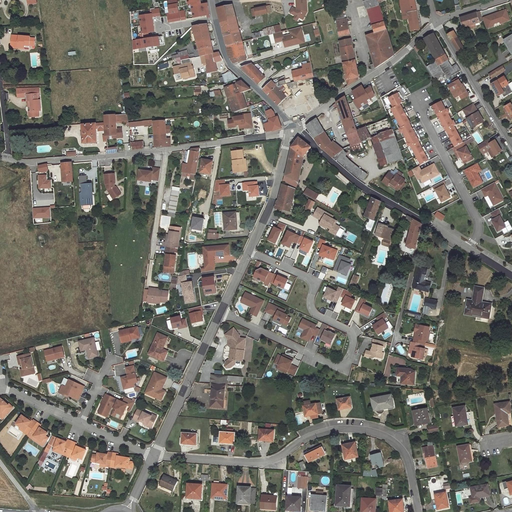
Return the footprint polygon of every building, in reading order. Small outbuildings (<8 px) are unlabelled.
[(176,0),(171,0),(168,1),(170,13),(167,14),(169,22),(180,20),(176,0)] [(200,0),(194,0),(195,3),(192,4),(194,18),(207,15),(206,9),(208,8),(208,3),(201,4),(200,0)] [(296,0),(297,10),(293,8),(290,13),(296,15),(299,17),(303,19),(307,11),(306,0),(296,0)] [(363,0),(367,9),(368,9),(379,5),(378,1),(377,0),(363,0)] [(414,0),(400,0),(404,19),(409,18),(412,31),(420,29),(414,0)] [(236,16),(233,5),(217,8),(220,20),(236,16)] [(379,5),(368,9),(373,26),(385,22),(379,5)] [(270,6),(251,9),(253,16),(271,12),(270,6)] [(506,10),(483,18),(486,29),(494,26),(493,24),(500,22),(501,23),(510,20),(506,10)] [(480,11),(460,18),(463,27),(468,26),(470,29),(476,27),(475,24),(480,22),(483,21),(480,11)] [(151,14),(140,16),(141,26),(153,24),(152,17),(152,14),(151,14)] [(227,46),(242,42),(236,16),(220,20),(227,46)] [(347,19),(339,20),(341,28),(338,29),(340,36),(350,34),(347,19)] [(387,30),(385,22),(373,26),(375,34),(387,30)] [(153,24),(141,26),(143,33),(154,32),(153,24)] [(207,24),(193,26),(197,43),(211,40),(207,24)] [(274,27),(263,30),(263,32),(264,36),(274,34),(275,33),(274,27)] [(303,38),(301,27),(281,32),(275,33),(274,34),(276,42),(284,40),(285,47),(296,44),(295,40),(303,38)] [(375,34),(366,36),(369,46),(390,39),(387,30),(375,34)] [(466,53),(454,31),(448,35),(460,56),(466,53)] [(434,33),(424,38),(437,61),(439,65),(447,61),(448,60),(434,33)] [(30,36),(12,35),(11,47),(18,48),(18,46),(24,47),(25,45),(29,45),(30,44),(34,44),(35,38),(30,38),(30,36)] [(155,37),(145,39),(146,47),(147,51),(157,50),(157,46),(155,37)] [(145,39),(132,41),(133,49),(146,47),(145,39)] [(351,39),(339,42),(341,48),(353,46),(351,39)] [(390,39),(369,46),(371,53),(392,45),(390,39)] [(211,40),(197,43),(199,49),(212,46),(211,40)] [(242,42),(227,46),(229,53),(231,59),(234,63),(246,60),(242,42)] [(392,45),(371,53),(374,64),(371,65),(372,69),(373,70),(385,62),(395,55),(392,45)] [(205,55),(213,53),(212,46),(199,49),(201,56),(205,55)] [(353,46),(341,48),(345,72),(350,70),(358,69),(353,46)] [(222,59),(219,52),(213,53),(205,55),(206,62),(207,64),(208,68),(207,68),(207,77),(210,77),(210,72),(217,71),(215,61),(222,59)] [(437,61),(427,67),(438,84),(454,74),(450,68),(447,61),(439,65),(437,61)] [(191,62),(182,64),(173,66),(175,74),(174,75),(175,81),(183,79),(183,78),(190,76),(190,75),(195,74),(193,67),(192,67),(191,62)] [(313,73),(311,63),(302,65),(303,68),(292,71),(295,82),(296,81),(301,80),(314,77),(313,73)] [(265,77),(252,64),(241,67),(258,84),(265,77)] [(457,64),(450,68),(454,74),(461,71),(457,64)] [(502,66),(494,71),(497,75),(505,70),(502,66)] [(227,69),(226,67),(224,68),(223,69),(225,73),(222,75),(223,77),(225,82),(225,83),(238,78),(227,69)] [(358,69),(350,70),(352,79),(358,77),(359,77),(358,69)] [(350,70),(345,72),(348,86),(358,79),(358,77),(352,79),(350,70)] [(276,79),(272,81),(277,87),(278,86),(288,83),(287,79),(285,80),(283,76),(277,80),(276,79)] [(507,80),(505,76),(492,84),(499,96),(502,94),(504,93),(505,96),(511,92),(508,85),(505,81),(507,80)] [(462,85),(458,78),(452,81),(453,83),(448,86),(451,91),(462,85)] [(240,93),(242,93),(251,90),(242,81),(236,84),(240,92),(240,93)] [(268,95),(277,87),(272,81),(263,89),(268,95)] [(277,87),(268,95),(278,105),(289,94),(292,91),(291,90),(297,89),(296,83),(296,81),(295,82),(291,83),(288,83),(278,86),(277,87)] [(511,82),(509,84),(508,85),(511,92),(505,96),(504,93),(502,94),(504,98),(511,92),(511,82)] [(462,85),(451,91),(455,98),(460,95),(462,99),(469,95),(463,84),(462,85)] [(235,89),(233,85),(225,88),(228,97),(235,95),(234,94),(233,90),(235,89)] [(362,86),(358,89),(367,103),(372,100),(371,99),(375,96),(371,86),(370,87),(371,89),(366,92),(365,90),(362,86)] [(38,87),(16,89),(17,97),(25,97),(25,93),(27,93),(28,102),(30,101),(31,111),(29,112),(30,117),(39,116),(39,111),(41,111),(40,100),(38,100),(37,94),(39,94),(38,87)] [(358,89),(353,92),(357,98),(358,100),(353,102),(358,109),(367,103),(358,89)] [(235,95),(228,97),(233,112),(235,112),(235,111),(247,108),(242,93),(240,93),(240,92),(236,93),(234,94),(235,95)] [(400,92),(389,98),(394,107),(400,104),(403,103),(399,97),(401,96),(400,92)] [(353,119),(345,97),(337,102),(343,122),(353,119)] [(446,109),(441,101),(430,107),(432,110),(434,109),(437,114),(446,109)] [(394,107),(391,109),(396,118),(407,112),(405,109),(403,110),(400,104),(394,107)] [(473,104),(463,110),(468,118),(467,119),(472,128),(484,121),(477,110),(473,104)] [(291,107),(284,112),(289,118),(298,115),(291,107)] [(273,131),(282,128),(278,117),(276,117),(274,112),(271,109),(266,110),(270,123),(273,131)] [(449,113),(447,109),(446,109),(437,114),(440,119),(438,120),(440,123),(450,118),(448,113),(449,113)] [(407,112),(396,118),(401,127),(409,123),(410,123),(407,117),(409,116),(407,112)] [(233,120),(228,120),(229,128),(236,127),(236,125),(239,125),(240,128),(245,127),(245,128),(254,127),(251,113),(243,114),(244,116),(233,117),(233,120)] [(116,115),(105,115),(105,123),(117,123),(116,115)] [(319,136),(325,132),(316,118),(306,126),(307,127),(309,131),(315,139),(318,137),(319,136)] [(450,118),(440,123),(441,127),(443,126),(446,131),(447,130),(454,126),(456,125),(454,121),(452,122),(450,118)] [(357,131),(353,119),(343,122),(347,134),(357,131)] [(165,126),(165,121),(155,121),(154,122),(155,134),(166,134),(165,126)] [(105,123),(83,125),(84,143),(97,142),(97,128),(98,128),(99,131),(104,131),(104,128),(105,128),(106,127),(105,123)] [(117,128),(117,123),(105,123),(106,127),(105,128),(106,135),(107,138),(109,138),(109,135),(116,135),(116,138),(122,137),(122,128),(117,128)] [(270,123),(265,124),(267,132),(273,131),(270,123)] [(409,123),(401,127),(406,137),(416,131),(415,128),(413,129),(409,123)] [(459,134),(454,126),(447,130),(451,138),(459,134)] [(403,159),(393,130),(371,140),(373,146),(381,167),(403,159)] [(357,131),(347,134),(351,146),(361,142),(357,131)] [(416,131),(406,137),(411,146),(419,142),(416,136),(418,135),(416,131)] [(320,145),(329,139),(325,132),(319,136),(319,137),(318,137),(315,139),(320,145)] [(166,134),(155,134),(156,148),(171,146),(170,139),(166,139),(166,134)] [(459,134),(451,138),(455,147),(463,143),(459,134)] [(304,156),(311,147),(299,138),(292,146),(289,160),(298,168),(299,162),(304,156)] [(492,143),(489,138),(477,146),(480,150),(486,146),(488,151),(492,157),(502,151),(495,140),(492,143)] [(324,149),(332,143),(329,139),(320,145),(324,149)] [(373,146),(371,140),(351,148),(353,153),(354,153),(373,146)] [(143,149),(142,141),(131,142),(131,148),(133,148),(133,149),(131,150),(143,149)] [(342,150),(333,142),(332,143),(324,149),(333,157),(342,150)] [(419,142),(411,146),(416,155),(426,150),(424,147),(422,148),(419,142)] [(455,147),(453,148),(457,156),(460,155),(465,164),(473,159),(464,142),(463,143),(455,147)] [(200,148),(191,149),(189,164),(186,164),(184,164),(182,172),(187,173),(191,173),(195,174),(200,148)] [(241,150),(232,151),(234,165),(236,165),(237,172),(247,170),(246,164),(244,164),(244,159),(243,150),(241,150)] [(426,150),(416,155),(421,165),(429,161),(426,155),(428,154),(426,150)] [(368,175),(341,153),(333,157),(349,171),(358,178),(359,179),(364,180),(368,175)] [(213,161),(203,159),(200,172),(210,174),(211,169),(213,161)] [(299,182),(302,164),(299,162),(298,168),(289,160),(287,171),(285,176),(299,182)] [(73,181),(72,162),(62,163),(63,182),(73,181)] [(483,174),(477,163),(464,170),(473,187),(483,182),(479,176),(483,174)] [(419,166),(413,169),(418,179),(420,178),(423,183),(439,174),(434,164),(425,169),(422,171),(419,166)] [(159,180),(161,169),(153,168),(152,172),(140,170),(138,180),(151,182),(151,179),(159,180)] [(395,176),(389,172),(382,182),(388,186),(390,184),(398,190),(399,188),(404,182),(405,180),(401,177),(403,174),(400,172),(398,175),(397,174),(395,176)] [(115,174),(105,174),(106,184),(107,184),(107,188),(108,189),(108,190),(111,194),(112,193),(115,198),(121,194),(117,187),(114,186),(114,184),(115,184),(115,174)] [(40,176),(40,188),(53,187),(52,179),(48,180),(48,175),(40,176)] [(86,176),(80,177),(80,185),(82,184),(82,189),(83,193),(81,193),(81,205),(83,205),(83,208),(84,209),(90,209),(91,207),(91,205),(92,205),(91,204),(91,193),(92,192),(92,183),(87,184),(86,176)] [(299,182),(285,176),(283,181),(296,187),(299,182)] [(214,190),(221,190),(222,195),(231,194),(230,184),(226,184),(225,178),(216,179),(214,190)] [(246,189),(252,188),(252,195),(262,194),(261,185),(259,185),(259,181),(245,182),(246,189)] [(444,181),(434,186),(442,202),(451,197),(444,186),(446,185),(444,181)] [(494,183),(482,189),(486,197),(488,195),(494,205),(504,200),(494,183)] [(290,212),(295,189),(283,184),(278,201),(277,201),(275,208),(290,212)] [(318,194),(307,189),(304,193),(315,200),(318,194)] [(179,194),(172,193),(168,212),(169,213),(175,213),(179,194)] [(373,221),(381,201),(372,197),(364,217),(369,219),(373,221)] [(311,209),(315,202),(309,199),(306,206),(306,207),(311,209)] [(33,209),(33,218),(51,217),(51,208),(33,209)] [(337,221),(332,218),(333,216),(318,208),(314,216),(322,220),(320,224),(323,226),(324,225),(327,227),(331,229),(329,231),(336,235),(340,228),(340,227),(335,224),(337,221)] [(498,209),(491,213),(494,219),(496,224),(494,225),(498,232),(506,227),(500,216),(501,216),(498,209)] [(236,212),(223,213),(225,230),(237,229),(236,212)] [(204,218),(194,217),(192,231),(202,233),(204,218)] [(371,232),(375,221),(373,221),(369,219),(365,228),(371,232)] [(416,249),(422,224),(413,219),(412,225),(406,246),(416,249)] [(276,243),(282,230),(284,231),(287,225),(280,222),(277,228),(275,227),(269,240),(276,243)] [(394,231),(394,230),(387,228),(383,226),(383,225),(379,224),(376,235),(384,238),(382,244),(389,246),(391,240),(394,231)] [(165,242),(164,246),(167,247),(168,247),(175,248),(178,248),(181,228),(171,227),(170,235),(169,243),(166,242),(165,242)] [(340,228),(336,235),(340,237),(344,230),(340,228)] [(298,242),(301,237),(288,231),(282,244),(290,247),(293,241),(297,243),(298,242)] [(298,242),(302,245),(301,249),(308,252),(309,252),(313,242),(301,236),(301,237),(298,242)] [(337,250),(324,245),(325,240),(321,238),(317,247),(322,248),(319,255),(325,257),(325,256),(334,260),(337,250)] [(229,255),(228,245),(203,247),(205,269),(205,272),(215,270),(213,256),(229,255)] [(168,247),(167,255),(165,266),(167,266),(166,272),(174,273),(176,256),(174,255),(174,252),(175,248),(168,247)] [(348,264),(350,260),(339,255),(333,271),(338,273),(339,272),(341,273),(341,274),(347,276),(351,265),(348,264)] [(431,284),(425,282),(424,280),(427,270),(419,267),(413,287),(428,292),(431,284)] [(270,282),(274,274),(261,269),(257,270),(254,277),(265,282),(264,283),(269,286),(270,282)] [(284,288),(288,280),(278,275),(278,276),(274,274),(270,282),(284,288)] [(183,275),(178,276),(178,278),(177,284),(182,283),(182,282),(187,282),(186,275),(183,275)] [(353,292),(359,277),(354,275),(348,290),(353,292)] [(214,277),(203,279),(206,294),(217,292),(214,277)] [(195,301),(191,281),(187,282),(182,282),(182,283),(185,303),(195,301)] [(341,296),(344,289),(339,287),(337,292),(329,288),(325,297),(333,301),(333,300),(338,302),(341,296)] [(482,296),(483,288),(475,287),(474,295),(482,296)] [(159,289),(150,288),(149,290),(148,299),(160,300),(167,301),(168,292),(159,291),(159,289)] [(351,309),(355,300),(350,298),(353,293),(348,291),(344,289),(341,296),(346,298),(343,304),(351,309)] [(257,316),(264,301),(246,292),(243,297),(246,299),(244,303),(252,307),(254,308),(252,311),(254,312),(253,314),(257,316)] [(481,302),(482,296),(474,295),(473,300),(479,301),(478,304),(484,305),(484,303),(481,302)] [(369,316),(372,309),(364,305),(366,300),(362,297),(355,311),(360,313),(360,312),(369,316)] [(436,309),(438,301),(426,299),(423,313),(428,314),(430,307),(436,309)] [(489,316),(491,304),(484,303),(484,305),(478,304),(479,301),(473,300),(473,301),(468,300),(465,314),(476,316),(477,314),(489,316)] [(288,315),(284,313),(285,311),(268,303),(265,311),(271,314),(272,312),(276,314),(275,316),(274,319),(282,323),(287,325),(290,318),(287,317),(288,315)] [(201,306),(189,309),(193,323),(203,321),(202,315),(201,311),(202,311),(201,306)] [(421,314),(405,310),(404,312),(416,315),(415,319),(420,320),(421,314)] [(389,327),(383,319),(388,317),(385,312),(376,318),(379,322),(373,326),(378,334),(389,327)] [(183,328),(188,326),(186,319),(181,320),(180,316),(171,318),(174,328),(178,327),(182,326),(183,328)] [(320,330),(315,328),(316,325),(303,319),(299,327),(305,329),(301,338),(309,341),(311,336),(312,334),(317,336),(320,330)] [(331,344),(335,334),(329,331),(328,332),(325,331),(328,325),(323,323),(320,330),(317,336),(322,338),(321,339),(327,342),(326,342),(331,344)] [(427,341),(430,327),(417,325),(414,338),(414,342),(425,344),(426,344),(426,343),(426,341),(427,341)] [(138,327),(119,331),(122,343),(131,340),(131,339),(131,338),(140,336),(138,327)] [(243,361),(246,339),(240,338),(240,336),(234,328),(225,335),(229,340),(232,340),(231,348),(233,349),(232,352),(231,352),(230,359),(226,362),(225,365),(227,368),(231,367),(236,364),(236,360),(241,360),(243,361)] [(168,338),(158,333),(149,354),(164,361),(167,354),(160,351),(162,345),(164,346),(168,338)] [(94,338),(79,342),(81,351),(87,349),(89,358),(99,356),(97,350),(95,343),(94,338)] [(382,353),(383,347),(385,347),(386,342),(373,339),(372,344),(373,344),(371,352),(369,351),(367,357),(373,359),(376,357),(382,359),(383,353),(382,353)] [(231,348),(232,340),(229,340),(228,345),(225,348),(223,358),(226,362),(230,359),(231,352),(232,352),(233,349),(231,348)] [(424,348),(424,346),(425,346),(425,344),(414,342),(411,341),(409,353),(413,354),(412,357),(423,359),(425,349),(424,348)] [(164,346),(162,345),(160,351),(167,354),(168,351),(163,349),(164,346)] [(62,347),(45,351),(47,360),(56,357),(56,359),(64,357),(62,347)] [(30,353),(17,357),(19,364),(22,364),(23,363),(24,369),(23,369),(24,375),(35,373),(30,353)] [(298,368),(291,365),(293,359),(288,357),(287,359),(282,357),(278,355),(274,363),(277,364),(277,365),(278,366),(277,369),(287,373),(287,372),(295,376),(298,368)] [(137,378),(134,366),(126,368),(128,376),(121,378),(124,389),(125,389),(134,387),(135,387),(134,383),(138,382),(138,381),(140,381),(139,378),(137,378)] [(414,385),(415,372),(411,372),(411,369),(398,369),(397,376),(402,376),(401,384),(414,385)] [(161,389),(163,385),(164,385),(167,378),(155,372),(146,391),(152,394),(152,396),(161,400),(164,395),(159,393),(161,389)] [(243,382),(243,377),(212,374),(211,384),(223,385),(227,385),(228,381),(231,381),(231,382),(233,382),(233,381),(243,382)] [(69,380),(64,378),(61,384),(63,385),(66,387),(69,380)] [(85,386),(69,379),(69,380),(66,387),(63,385),(59,393),(65,395),(65,394),(68,395),(78,400),(85,386)] [(222,405),(223,385),(211,384),(211,389),(209,389),(209,392),(211,392),(210,403),(208,403),(208,407),(224,408),(224,406),(222,405)] [(114,407),(117,399),(106,394),(101,405),(102,405),(100,410),(102,411),(101,414),(107,417),(112,406),(114,407)] [(393,407),(391,395),(371,399),(374,411),(376,411),(376,412),(377,413),(379,414),(380,414),(381,414),(382,413),(383,412),(384,411),(384,409),(393,407)] [(125,397),(123,402),(128,404),(124,413),(129,415),(135,402),(125,397)] [(351,406),(349,397),(337,400),(339,410),(349,408),(349,406),(351,406)] [(0,398),(0,409),(6,415),(13,407),(9,404),(9,405),(1,399),(0,398)] [(114,408),(117,410),(116,412),(123,415),(124,413),(128,404),(123,402),(117,399),(114,407),(115,407),(114,408)] [(322,413),(320,403),(311,405),(310,401),(304,402),(305,406),(303,406),(305,415),(310,415),(310,419),(318,417),(318,414),(322,413)] [(511,412),(510,402),(495,404),(499,427),(509,425),(508,416),(507,416),(506,413),(511,412)] [(469,424),(466,406),(454,408),(455,416),(457,426),(469,424)] [(117,410),(114,408),(111,415),(121,419),(123,415),(116,412),(117,410)] [(151,416),(137,409),(133,419),(139,422),(140,420),(144,422),(152,426),(157,417),(152,414),(151,416)] [(430,422),(427,409),(413,411),(414,417),(415,416),(417,423),(424,422),(424,423),(430,422)] [(28,419),(22,415),(16,424),(21,427),(25,430),(23,432),(28,435),(37,422),(34,420),(33,421),(32,422),(28,419)] [(417,423),(415,416),(414,417),(416,425),(424,423),(424,422),(417,423)] [(45,430),(39,427),(40,426),(41,425),(37,422),(28,435),(28,436),(36,441),(38,439),(42,442),(44,439),(46,441),(48,438),(46,436),(48,433),(45,430)] [(273,440),(274,430),(260,429),(259,440),(270,441),(270,440),(273,440)] [(234,444),(235,433),(220,432),(220,443),(234,444)] [(197,445),(197,434),(182,433),(181,444),(197,445)] [(68,440),(68,441),(67,442),(62,440),(53,436),(49,443),(52,445),(53,443),(56,444),(55,447),(58,448),(57,452),(67,456),(73,442),(68,440)] [(76,445),(77,443),(73,442),(67,456),(72,458),(73,456),(78,457),(82,459),(86,450),(81,448),(76,446),(76,445)] [(358,456),(355,442),(342,445),(345,459),(358,456)] [(437,466),(433,445),(432,442),(427,443),(428,447),(423,448),(425,457),(426,457),(427,460),(428,468),(437,466)] [(472,461),(469,445),(458,447),(461,463),(472,461)] [(309,462),(326,454),(322,446),(305,455),(309,462)] [(50,449),(47,447),(41,458),(44,459),(50,449)] [(111,467),(113,453),(109,452),(109,453),(108,455),(103,454),(98,453),(98,455),(93,454),(92,459),(97,460),(97,462),(101,463),(100,466),(105,467),(106,466),(111,467)] [(129,461),(130,458),(124,457),(118,456),(118,455),(118,454),(113,453),(111,467),(116,468),(116,466),(128,468),(129,461)] [(384,466),(381,454),(371,456),(374,464),(376,463),(376,464),(377,464),(378,467),(384,466)] [(299,460),(295,462),(298,469),(303,467),(299,460)] [(372,471),(371,468),(369,467),(364,467),(364,476),(374,477),(372,471)] [(308,488),(309,473),(299,473),(298,488),(308,488)] [(178,481),(164,475),(160,485),(173,491),(178,481)] [(511,481),(511,480),(503,482),(505,489),(509,488),(511,492),(511,493),(511,481)] [(201,498),(202,484),(188,483),(187,496),(195,497),(195,498),(201,498)] [(226,500),(227,485),(213,484),(212,497),(220,498),(220,500),(226,500)] [(480,501),(479,496),(480,496),(481,497),(490,495),(488,484),(471,488),(473,497),(470,498),(471,503),(480,501)] [(350,504),(351,486),(338,485),(336,505),(342,506),(342,503),(350,504)] [(255,503),(256,489),(250,489),(250,488),(240,487),(239,487),(238,503),(249,504),(249,503),(255,503)] [(448,507),(445,493),(436,495),(437,501),(438,509),(444,508),(448,507)] [(276,509),(277,496),(262,495),(261,508),(276,509)] [(326,511),(327,496),(323,496),(316,495),(312,495),(311,510),(326,511)] [(301,511),(302,497),(287,496),(286,509),(294,510),(301,511)] [(375,511),(376,499),(362,498),(361,511),(375,511)] [(404,511),(402,499),(389,501),(390,511),(404,511)] [(438,509),(437,501),(436,501),(438,510),(444,509),(444,508),(438,509)]
